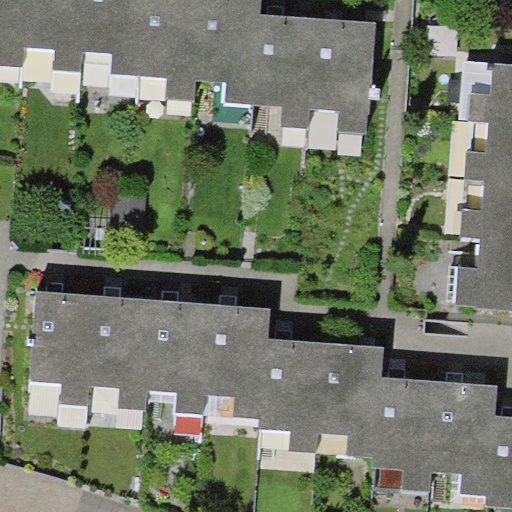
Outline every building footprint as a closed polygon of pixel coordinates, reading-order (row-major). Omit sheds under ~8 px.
[(34,0),(0,0),(0,42),(31,45),(34,0)] [(34,0),(31,45),(90,49),(93,0),(34,0)] [(93,0),(90,49),(149,54),(153,0),(93,0)] [(210,0),(153,0),(149,54),(147,75),(205,80),(210,0)] [(269,0),(210,0),(205,80),(262,84),(268,12),(269,0)] [(326,16),(268,12),(262,84),(261,104),(319,108),(326,16)] [(383,21),(326,16),(319,108),(376,113),(383,21)] [(511,64),(494,63),(492,94),(468,92),(467,118),(490,119),(511,120),(511,64)] [(511,180),(511,120),(490,119),(488,152),(467,151),(465,178),(485,179),(511,180)] [(511,239),(511,180),(485,179),(482,211),(462,209),(460,236),(481,237),(511,239)] [(511,308),(511,239),(481,237),(478,267),(457,265),(454,304),(511,308)] [(99,296),(41,291),(34,380),(92,385),(99,296)] [(158,300),(99,296),(92,385),(151,389),(158,300)] [(216,305),(158,300),(151,389),(209,394),(216,305)] [(275,309),(216,305),(209,394),(268,399),(273,337),(275,309)] [(331,341),(273,337),(268,399),(266,428),(324,433),(331,341)] [(389,346),(331,341),(324,433),(382,437),(387,374),(389,346)] [(445,379),(387,374),(382,437),(379,466),(437,470),(445,379)] [(502,383),(445,379),(437,470),(495,475),(500,413),(502,383)] [(511,413),(500,413),(495,475),(493,504),(511,506),(511,413)]
